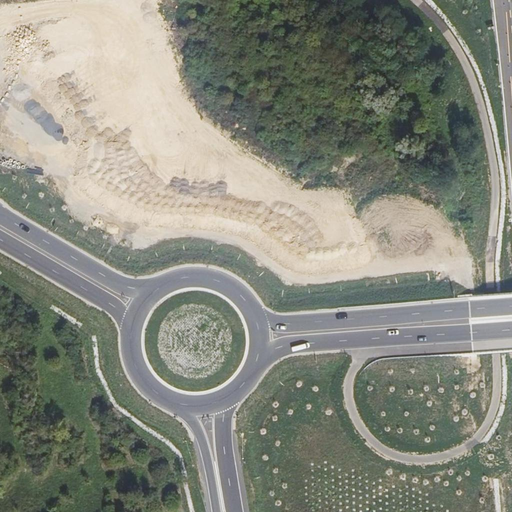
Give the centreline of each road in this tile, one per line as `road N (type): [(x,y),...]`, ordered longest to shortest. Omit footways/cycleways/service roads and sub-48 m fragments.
road 1 (primary): [(511,305),(255,321)]
road 2 (primary): [(257,353),(511,329)]
road 3 (primary): [(152,295),(0,215)]
road 4 (primary): [(0,238),(135,320)]
road 5 (primary): [(255,321),(238,294),(210,279),(179,280),(152,295)]
road 6 (trunk): [(234,511),(223,445),(233,391)]
